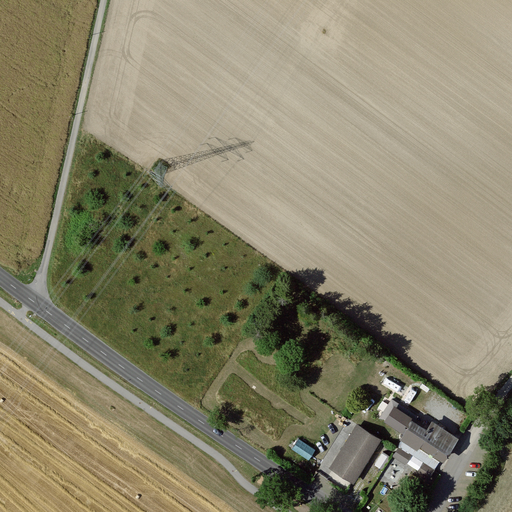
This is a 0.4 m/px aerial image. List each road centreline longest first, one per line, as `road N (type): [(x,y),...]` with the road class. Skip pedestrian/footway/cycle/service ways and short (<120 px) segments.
road 1 (tertiary): [(31,300),(333,511)]
road 2 (unclassified): [(104,0),(31,300)]
road 3 (unclassified): [(511,382),(432,511)]
